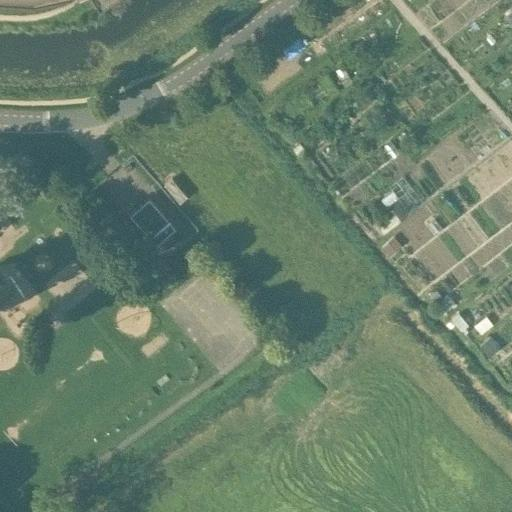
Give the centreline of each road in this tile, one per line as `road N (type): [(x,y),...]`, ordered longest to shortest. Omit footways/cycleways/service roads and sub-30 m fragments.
road 1 (tertiary): [(0,122),(96,119),(141,104),(293,0)]
road 2 (track): [(395,0),(511,130)]
